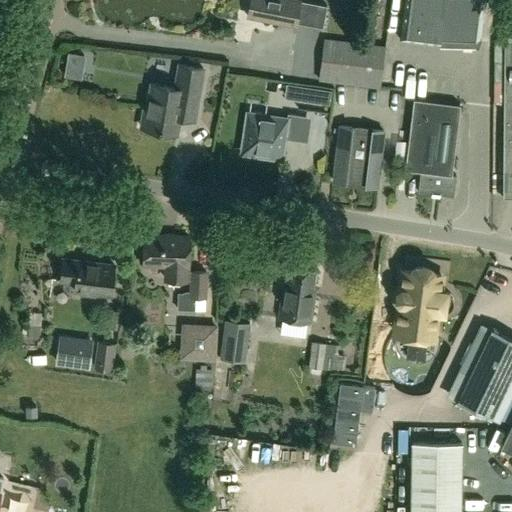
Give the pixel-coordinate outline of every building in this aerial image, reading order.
[(250,0),(247,18),(267,21),(295,26),(295,23),(323,28),(327,7),(291,0),(250,0)] [(403,0),(399,40),(439,44),(440,37),(480,38),(484,0),(403,0)] [(318,80),(379,88),(385,46),(323,38),(318,80)] [(511,42),(504,43),(502,198),(511,198),(511,42)] [(64,76),(79,79),(83,56),(68,53),(64,76)] [(175,89),(151,84),(147,110),(143,110),(140,127),(177,134),(180,117),(194,120),(203,69),(179,65),(175,89)] [(331,88),(286,82),(283,95),(329,102),(331,88)] [(460,105),(413,99),(404,170),(420,172),(417,192),(453,196),(456,175),(452,175),(460,105)] [(244,108),(240,153),(282,159),(286,137),(306,141),(311,115),(288,112),(288,115),(244,108)] [(377,187),(383,132),(340,126),(333,182),(377,187)] [(165,266),(165,280),(186,280),(193,280),(193,284),(191,284),(190,296),(178,296),(177,310),(194,311),(195,297),(204,298),(205,272),(187,272),(189,237),(144,235),(143,265),(165,266)] [(113,293),(114,282),(116,268),(61,261),(58,282),(73,284),(73,288),(76,288),(75,293),(89,294),(89,290),(113,293)] [(282,288),(277,318),(310,323),(315,288),(313,288),(315,270),(287,266),(284,289),(282,288)] [(399,304),(396,327),(433,332),(435,312),(443,313),(444,313),(446,312),(448,312),(449,310),(451,309),(452,307),(453,306),(453,304),(453,302),(453,300),(453,298),(452,296),(451,295),(449,293),(448,292),(446,291),(438,290),(440,274),(433,274),(429,269),(422,267),(416,267),(410,271),(403,270),(401,289),(399,291),(397,293),(396,298),(397,301),(399,304)] [(118,311),(107,309),(105,328),(116,329),(118,311)] [(225,320),(219,358),(244,361),(250,323),(225,320)] [(40,326),(28,326),(27,339),(39,340),(40,326)] [(194,326),(193,349),(205,349),(206,326),(194,326)] [(511,371),(511,338),(491,329),(455,402),(489,418),(511,371)] [(111,370),(114,344),(98,341),(94,368),(111,370)] [(311,341),(308,366),(343,372),(346,356),(336,354),(337,345),(311,341)] [(385,344),(390,366),(400,364),(396,342),(385,344)] [(90,366),(91,353),(58,349),(56,361),(90,366)] [(206,365),(200,364),(200,369),(195,368),(194,389),(210,390),(211,369),(206,369),(206,365)] [(339,383),(332,443),(344,444),(355,446),(358,423),(359,410),(371,412),(374,388),(339,383)] [(34,409),(25,409),(25,419),(35,419),(34,409)] [(511,453),(511,420),(499,448),(511,453)] [(476,422),(477,436),(504,435),(503,421),(476,422)] [(460,511),(461,443),(411,442),(410,511),(460,511)]
